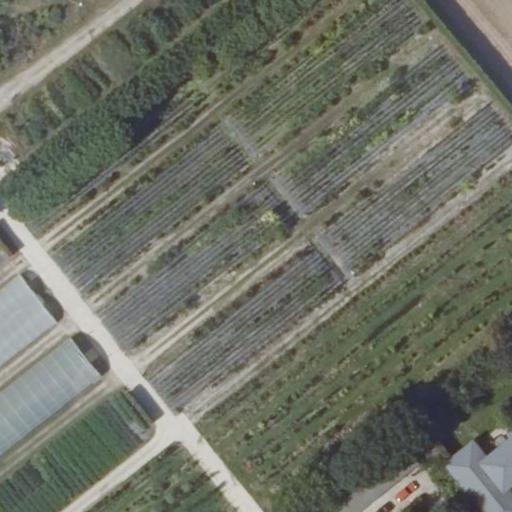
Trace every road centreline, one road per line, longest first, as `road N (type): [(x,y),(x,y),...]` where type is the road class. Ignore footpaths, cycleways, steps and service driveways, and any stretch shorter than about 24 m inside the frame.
road 1 (track): [(130,368),(479,91)]
road 2 (track): [(83,310),(432,33)]
road 3 (track): [(178,427),(511,163)]
road 4 (track): [(37,254),(359,0)]
road 5 (track): [(0,208),(247,511)]
road 6 (track): [(0,127),(160,0)]
road 7 (track): [(511,131),(405,0)]
road 8 (track): [(178,427),(72,511)]
